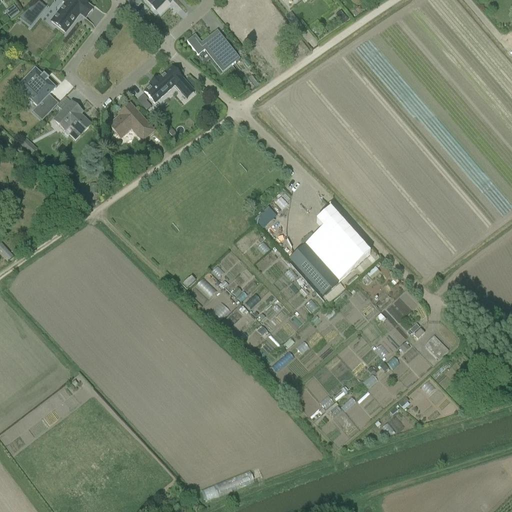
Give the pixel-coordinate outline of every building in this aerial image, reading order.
[(59,0),(60,0),(65,5),(51,23),(65,34),(75,20),(74,20),(78,15),(85,20),(92,11),(86,7),(87,6),(78,0),(59,0)] [(167,0),(170,0),(173,2),(174,0),(146,0),(145,2),(155,12),(167,0)] [(273,28),(283,20),(267,0),(264,0),(260,3),(257,0),(256,0),(231,20),(243,36),(266,18),(273,28)] [(43,4),(37,12),(45,18),(51,9),(43,4)] [(13,7),(5,13),(11,21),(19,15),(13,7)] [(292,18),(287,22),(296,34),(301,30),(292,18)] [(227,61),(231,67),(239,61),(218,34),(201,48),(193,39),(187,44),(198,57),(207,49),(221,66),(227,61)] [(311,35),(306,39),(312,46),(317,42),(311,35)] [(14,59),(8,64),(13,69),(18,64),(14,59)] [(183,101),(191,94),(170,70),(157,81),(156,79),(146,88),(147,89),(141,95),(152,107),(173,89),(183,101)] [(34,71),(17,89),(37,108),(54,90),(46,82),(46,81),(44,78),(43,79),(34,71)] [(251,78),(248,80),(255,89),(258,87),(251,78)] [(143,97),(137,103),(145,113),(150,109),(145,103),(147,102),(143,97)] [(73,132),(69,137),(75,143),(91,127),(80,117),(82,114),(71,103),(53,122),(64,132),(69,128),(73,132)] [(120,117),(108,127),(120,141),(130,132),(131,131),(142,143),(154,133),(130,106),(123,112),(126,115),(121,119),(120,117)] [(171,130),(167,133),(172,139),(176,136),(171,130)] [(25,141),(19,147),(25,152),(31,146),(25,141)] [(262,251),(268,257),(273,253),(267,246),(262,251)] [(304,247),(288,261),(322,299),(338,284),(304,247)] [(7,252),(4,255),(9,261),(13,258),(7,252)] [(300,279),(296,283),(300,288),(305,284),(300,279)] [(191,293),(199,285),(195,280),(186,288),(191,293)] [(236,289),(231,294),(236,299),(241,294),(236,289)] [(293,301),(297,306),(298,305),(300,308),(310,301),(303,290),(297,294),(299,297),(293,301)] [(364,309),(370,303),(362,294),(356,299),(364,309)] [(332,310),(341,303),(338,298),(329,305),(332,310)] [(389,298),(380,306),(385,312),(394,304),(389,298)] [(401,327),(410,319),(404,313),(395,320),(401,327)] [(247,333),(256,325),(251,319),(242,327),(247,333)] [(416,326),(411,330),(414,334),(419,329),(416,326)] [(417,341),(424,335),(420,331),(413,337),(417,341)] [(447,353),(444,350),(440,345),(433,339),(427,345),(428,346),(425,350),(437,362),(447,353)] [(304,358),(312,351),(306,344),(298,351),(304,358)] [(405,344),(399,349),(403,354),(408,349),(405,344)] [(383,365),(379,368),(384,374),(388,370),(383,365)] [(372,392),(381,384),(374,377),(366,385),(372,392)] [(420,410),(429,403),(423,396),(414,403),(420,410)] [(322,405),(327,413),(337,406),(332,398),(322,405)] [(405,400),(398,406),(401,409),(408,403),(405,400)] [(357,402),(346,410),(351,417),(362,409),(357,402)] [(320,419),(326,416),(323,410),(317,413),(320,419)] [(391,426),(385,430),(390,439),(396,435),(391,426)]
